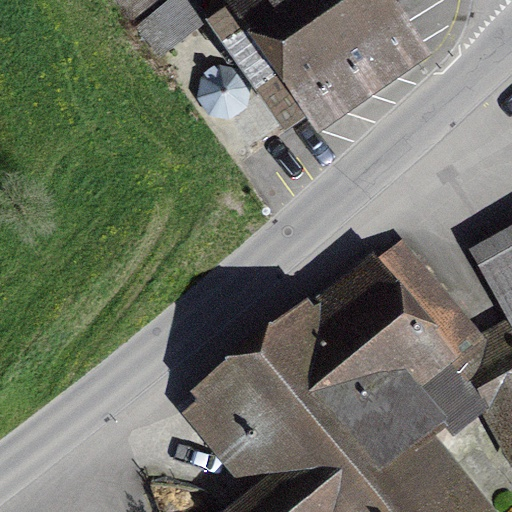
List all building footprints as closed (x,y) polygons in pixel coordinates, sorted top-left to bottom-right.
[(185,0),(121,0),(152,42),(194,12),(185,0)] [(273,129),(397,52),(364,0),(269,0),(214,34),(273,129)] [(222,119),(230,118),(237,115),(242,110),(246,103),(247,95),(246,88),(242,81),(236,76),(229,73),(222,72),(214,74),(208,78),(203,84),(201,91),(201,99),(203,106),(208,112),(214,117),(222,119)] [(276,479),(234,511),(461,511),(475,501),(399,405),(461,356),(511,445),(511,338),(506,328),(483,343),(409,249),(216,403),(276,479)] [(511,253),(481,271),(511,325),(511,253)]
